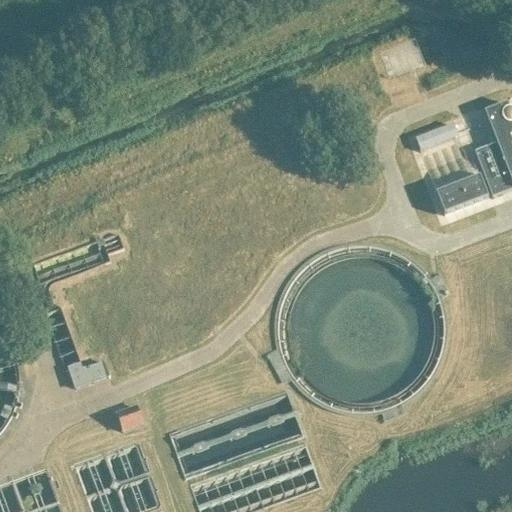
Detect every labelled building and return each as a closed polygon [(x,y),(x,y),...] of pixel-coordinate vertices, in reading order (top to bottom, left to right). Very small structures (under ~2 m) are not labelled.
[(511,110),(511,111),(510,111),(508,105),(485,114),(496,145),(474,154),(492,200),(511,192),(511,110)] [(475,182),(465,156),(427,171),(445,218),(489,202),(480,180),(475,182)] [(0,441),(5,437),(11,428),(17,417),(21,406),(23,395),(23,383),(22,372),(19,361),(17,355),(11,345),(5,335),(0,330),(0,441)] [(82,373),(80,369),(80,368),(69,372),(76,391),(108,379),(109,380),(110,379),(109,379),(110,378),(109,378),(104,364),(103,364),(104,366),(82,373)] [(114,409),(123,434),(144,426),(138,409),(128,413),(125,406),(114,409)]
